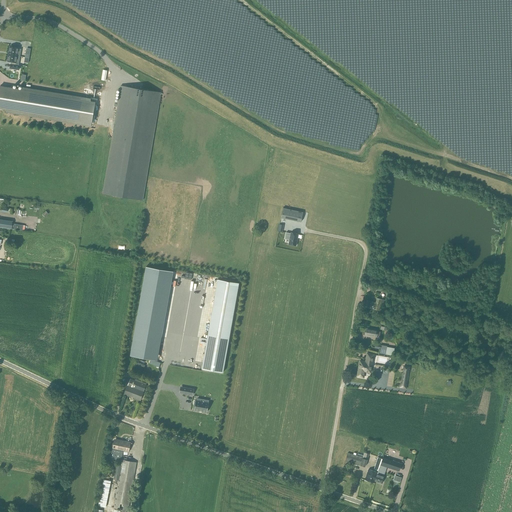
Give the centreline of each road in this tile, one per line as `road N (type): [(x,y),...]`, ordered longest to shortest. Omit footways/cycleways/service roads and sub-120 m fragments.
road 1 (unclassified): [(386,511),(144,426),(0,360)]
road 2 (unknown): [(326,490),(365,248),(262,220)]
